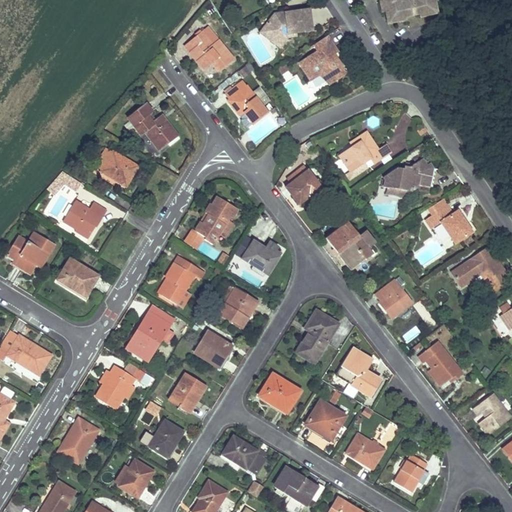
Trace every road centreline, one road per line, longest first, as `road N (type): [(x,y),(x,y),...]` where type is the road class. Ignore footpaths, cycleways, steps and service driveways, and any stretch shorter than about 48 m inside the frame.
road 1 (residential): [(465,451),(316,257)]
road 2 (residential): [(398,511),(225,408)]
road 3 (residential): [(195,179),(93,345)]
road 4 (residential): [(511,230),(420,100),(389,90)]
road 5 (residential): [(93,345),(0,495)]
road 6 (residential): [(316,257),(225,408)]
road 7 (residential): [(389,90),(301,130),(255,180)]
road 8 (residential): [(225,408),(162,511)]
